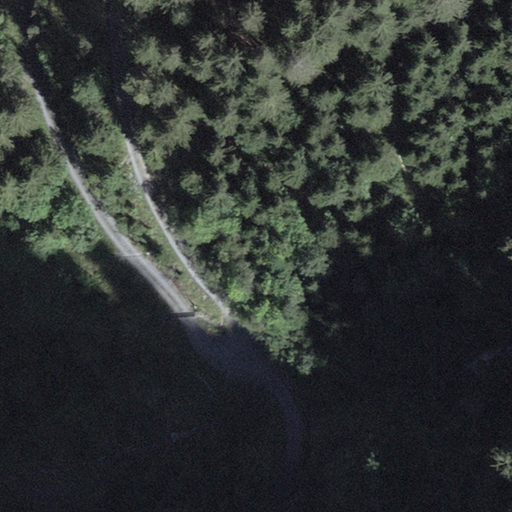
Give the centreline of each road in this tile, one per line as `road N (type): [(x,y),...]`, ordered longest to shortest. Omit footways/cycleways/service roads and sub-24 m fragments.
road 1 (track): [(117,0),(118,79),(138,167),(230,321),(234,352),(213,351),(95,207),(42,77),(22,0)]
road 2 (track): [(257,511),(281,477),(295,419),(285,394),(234,352)]
